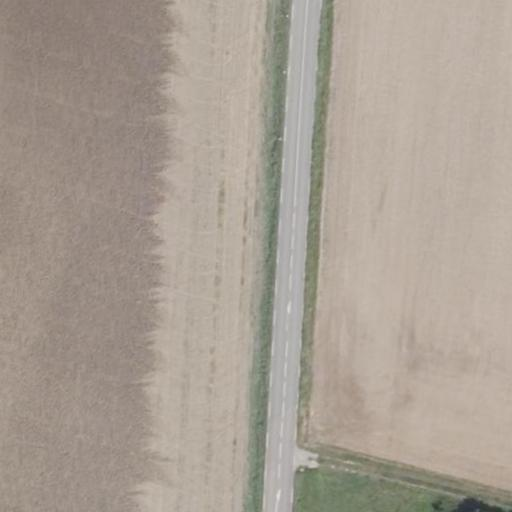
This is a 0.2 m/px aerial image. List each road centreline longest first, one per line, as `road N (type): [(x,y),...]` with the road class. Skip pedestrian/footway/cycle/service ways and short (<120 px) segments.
road 1 (secondary): [(302,0),(270,511)]
road 2 (track): [(511,508),(274,450)]
